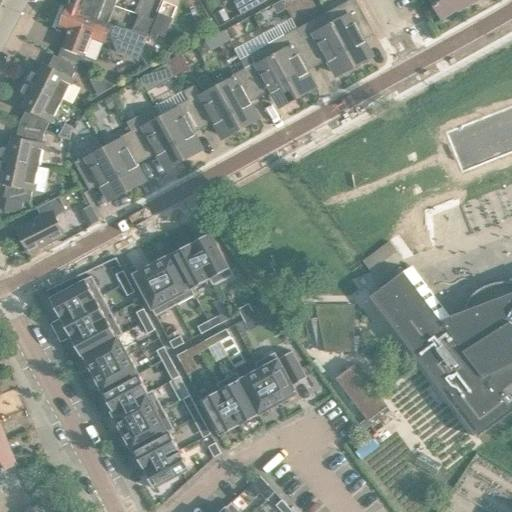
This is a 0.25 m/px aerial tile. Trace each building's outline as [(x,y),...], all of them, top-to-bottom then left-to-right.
[(68,6),(67,7),(107,22),(114,5),(101,0),(67,0),(67,2),(68,6)] [(152,19),(156,8),(151,6),(153,0),(152,0),(138,0),(134,12),(137,13),(152,19)] [(162,42),(178,4),(168,0),(160,0),(158,9),(156,8),(152,19),(146,35),(147,35),(147,36),(154,39),(162,42)] [(240,14),(266,0),(236,0),(233,2),(240,14)] [(371,53),(361,35),(370,29),(373,34),(374,33),(355,0),(348,0),(325,13),(331,23),(354,66),(360,62),(364,57),(371,53)] [(431,0),(441,17),(458,7),(459,9),(470,3),(468,1),(469,0),(431,0)] [(136,31),(131,30),(108,24),(107,23),(107,22),(67,7),(64,14),(62,14),(59,22),(61,23),(58,30),(66,33),(61,46),(95,59),(102,42),(105,43),(113,40),(119,41),(120,38),(143,47),(143,45),(146,45),(150,44),(153,42),(154,39),(147,36),(147,35),(146,35),(136,31)] [(146,35),(152,19),(137,13),(134,12),(142,16),(136,31),(146,35)] [(296,28),(314,60),(324,55),(334,73),(341,69),(348,69),(354,66),(331,23),(325,13),(296,28)] [(307,88),(314,84),(304,66),(314,60),(296,28),(268,44),(297,97),(303,93),(307,88)] [(268,31),(245,43),(250,51),(272,39),(268,31)] [(291,100),(297,97),(268,44),(240,59),(245,68),(257,91),(267,86),(277,104),(284,100),(291,100)] [(24,81),(62,100),(73,78),(71,77),(77,67),(53,55),(48,65),(44,64),(40,72),(31,67),(24,81)] [(186,64),(181,55),(168,63),(173,72),(186,64)] [(250,119),(257,115),(247,97),(257,91),(245,68),(233,74),(234,76),(217,85),(241,128),(246,124),(250,119)] [(26,109),(19,122),(44,131),(49,121),(51,122),(62,100),(24,81),(17,94),(27,99),(22,107),(26,109)] [(194,85),(183,91),(188,99),(200,123),(210,117),(220,135),(227,131),(234,131),(241,128),(217,85),(200,95),(194,85)] [(188,99),(176,105),(177,107),(160,117),(184,159),(189,155),(193,150),(200,146),(190,128),(200,123),(188,99)] [(164,166),(171,162),(177,162),(184,159),(160,117),(154,106),(126,122),(144,154),(154,148),(164,166)] [(0,143),(0,158),(38,167),(44,143),(42,142),(44,131),(19,122),(16,137),(12,136),(10,145),(0,143)] [(126,122),(131,131),(120,137),(121,138),(103,148),(127,191),(132,187),(136,181),(144,177),(134,159),(144,154),(126,122)] [(127,191),(103,148),(86,157),(85,156),(73,162),(89,190),(90,189),(87,184),(97,179),(107,197),(114,194),(121,193),(127,191)] [(33,191),(38,167),(0,158),(0,173),(4,175),(2,184),(6,185),(3,197),(7,197),(4,210),(12,212),(22,208),(23,201),(29,202),(32,190),(33,191)] [(28,253),(64,235),(55,216),(65,211),(58,197),(36,208),(40,217),(16,229),(18,232),(16,234),(20,242),(23,241),(28,253)] [(210,232),(191,243),(210,278),(209,279),(212,285),(233,274),(210,232)] [(191,288),(209,279),(210,278),(191,243),(172,253),(191,289),(191,288)] [(152,263),(175,305),(195,295),(191,288),(191,289),(172,253),(152,263)] [(155,316),(175,305),(152,263),(133,274),(155,316)] [(511,411),(511,282),(508,281),(506,281),(503,281),(501,281),(495,282),(492,283),(488,284),(485,286),(482,287),(477,290),(475,291),(473,293),(471,295),(469,297),(468,299),(467,302),(466,304),(466,307),(466,309),(449,316),(411,266),(370,296),(477,438),(511,411)] [(122,270),(115,274),(121,285),(128,281),(122,270)] [(102,295),(91,275),(49,298),(60,317),(102,295)] [(134,292),(128,281),(121,285),(126,295),(134,292)] [(60,317),(70,336),(112,314),(102,295),(60,317)] [(239,312),(241,316),(252,310),(248,303),(237,309),(239,312)] [(325,352),(354,351),(353,305),(314,305),(316,316),(325,352)] [(135,312),(141,323),(148,319),(143,308),(135,312)] [(256,317),(252,310),(241,316),(245,323),(256,317)] [(112,314),(70,336),(80,356),(122,333),(112,314)] [(218,315),(207,321),(211,328),(222,322),(218,315)] [(154,330),(148,319),(141,323),(147,333),(154,330)] [(211,328),(207,321),(197,326),(201,333),(211,328)] [(226,329),(215,334),(219,341),(229,336),(226,329)] [(82,355),(92,374),(128,355),(118,336),(122,334),(122,333),(80,356),(82,355)] [(219,341),(215,334),(204,340),(208,347),(219,341)] [(172,348),(183,343),(179,336),(169,341),(172,348)] [(156,350),(162,361),(169,357),(163,346),(156,350)] [(187,349),(176,355),(180,362),(191,356),(187,349)] [(274,352),(254,363),(257,369),(258,369),(277,404),(297,394),(292,384),(306,377),(292,350),(278,358),(274,352)] [(102,393),(138,373),(128,355),(92,374),(102,393)] [(174,368),(169,357),(162,361),(167,371),(174,368)] [(354,363),(335,378),(367,421),(386,406),(354,363)] [(257,369),(240,378),(239,379),(258,415),(277,404),(258,369),(257,369)] [(240,378),(236,372),(216,383),(219,389),(220,389),(239,425),(258,415),(239,379),(240,378)] [(110,412),(111,413),(153,390),(152,389),(148,392),(138,373),(102,393),(112,411),(110,412)] [(172,380),(177,390),(185,386),(179,376),(172,380)] [(220,389),(219,389),(200,400),(219,435),(239,425),(220,389)] [(121,432),(163,409),(153,390),(111,413),(121,432)] [(194,403),(187,407),(192,418),(199,414),(194,403)] [(121,432),(131,451),(173,428),(163,409),(121,432)] [(205,425),(199,414),(192,418),(198,429),(205,425)] [(133,451),(143,469),(179,450),(169,431),(173,429),(173,428),(131,451),(133,451)] [(0,469),(13,465),(4,442),(0,443),(0,469)] [(220,453),(215,442),(207,446),(213,457),(220,453)] [(179,450),(143,469),(154,489),(189,470),(179,450)] [(259,475),(253,481),(261,490),(268,484),(259,475)] [(281,499),(275,505),(281,511),(285,511),(289,508),(281,499)] [(219,511),(240,511),(231,502),(219,511)]
